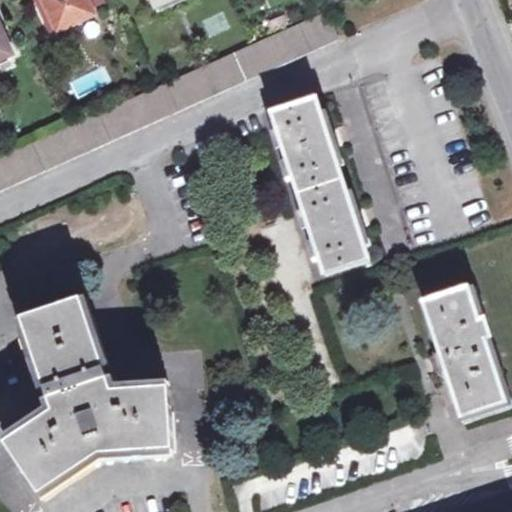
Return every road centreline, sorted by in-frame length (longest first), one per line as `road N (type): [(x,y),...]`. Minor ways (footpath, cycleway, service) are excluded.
road 1 (residential): [(0,210),(482,2)]
road 2 (unclassified): [(375,511),(511,468)]
